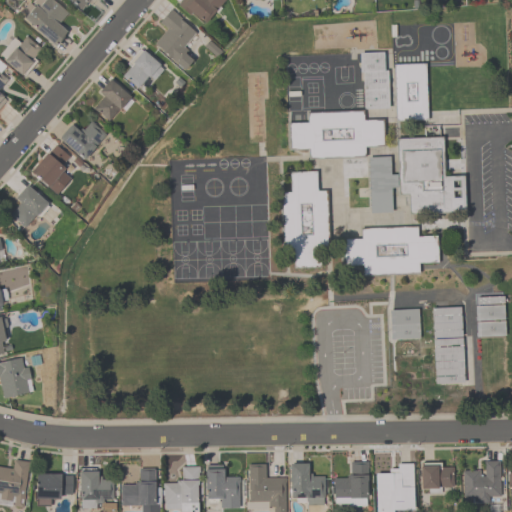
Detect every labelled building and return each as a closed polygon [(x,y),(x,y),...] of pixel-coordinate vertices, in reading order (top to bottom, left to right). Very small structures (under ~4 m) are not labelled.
[(22,18),(34,4),(37,6),(41,0),(51,0),(66,13),(58,23),(66,30),(62,35),(63,36),(54,46),(22,18)] [(88,0),(86,2),(85,1),(79,9),(69,0),(88,0)] [(224,0),(228,8),(220,17),(213,11),(203,23),(190,13),(188,15),(176,5),(180,0),(224,0)] [(152,43),(165,29),(157,22),(169,8),(180,18),(179,19),(194,32),(198,36),(188,48),(183,45),(182,46),(186,50),(183,53),(191,60),(182,70),(168,58),(169,57),(152,43)] [(19,75),(2,60),(3,58),(0,55),(0,51),(13,37),(19,43),(25,36),(40,49),(32,57),(36,61),(23,75),(21,73),(19,75)] [(162,69),(142,92),(137,87),(136,88),(126,79),(125,80),(120,76),(129,66),(126,63),(138,49),(140,51),(141,49),(159,65),(158,66),(162,69)] [(358,52),(382,51),(383,70),(386,70),(387,107),(363,108),(362,72),(359,72),(358,52)] [(393,64),(424,63),(426,120),(394,120),(393,64)] [(0,94),(0,93),(9,82),(0,75),(0,110),(7,100),(0,94)] [(97,91),(109,78),(129,97),(128,98),(132,101),(123,110),(120,107),(117,110),(117,109),(106,121),(92,108),(102,96),(97,91)] [(309,157),(309,148),(289,148),(288,123),(307,123),(307,113),(361,112),(362,120),(381,120),(382,145),(363,145),(363,156),(309,157)] [(104,134),(82,159),(57,138),(70,124),(75,128),(77,125),(82,129),(89,121),(104,134)] [(464,212),(407,214),(407,193),(397,194),(396,187),(390,188),(390,212),(369,213),(368,157),(389,157),(389,174),(396,174),(395,138),(442,137),(443,175),(463,175),(464,212)] [(29,170),(46,152),(47,153),(54,145),(68,157),(60,165),(63,168),(61,171),(69,178),(54,194),(45,186),(45,185),(29,170)] [(281,192),(289,192),(289,172),(315,172),(315,191),(325,191),(326,247),(318,248),(318,267),(291,267),(291,248),(282,248),(281,192)] [(24,227),(13,217),(12,218),(8,214),(19,202),(14,197),(25,184),(46,203),(45,204),(47,206),(38,217),(36,215),(34,216),(33,216),(24,227)] [(417,274),(361,275),(361,266),(342,266),(342,239),(360,238),(360,228),(415,227),(416,236),(435,236),(436,262),(417,262),(417,274)] [(503,295),(503,303),(475,304),(474,296),(503,295)] [(502,305),(503,335),(475,337),(474,306),(502,305)] [(463,383),(433,384),(430,308),(460,307),(463,383)] [(418,338),(389,340),(388,310),(417,309),(418,338)] [(0,355),(3,355),(1,344),(10,342),(5,316),(0,317),(0,355)] [(0,361),(20,357),(22,367),(26,366),(29,379),(28,379),(31,391),(27,392),(2,398),(0,389),(0,361)] [(28,461),(27,469),(28,470),(23,507),(12,506),(13,496),(11,496),(10,501),(0,499),(0,466),(11,468),(12,459),(28,461)] [(460,496),(460,470),(478,470),(478,476),(483,476),(483,460),(498,460),(498,496),(486,496),(486,502),(475,502),(475,496),(460,496)] [(332,504),(332,498),(332,478),(345,478),(345,475),(348,475),(348,461),(366,461),(366,474),(365,474),(365,498),(363,498),(363,506),(346,506),(346,504),(332,504)] [(418,488),(418,466),(420,466),(420,462),(439,462),(439,467),(451,467),(451,486),(435,486),(435,488),(418,488)] [(306,463),(306,473),(311,473),(311,475),(322,475),(322,497),(321,497),(321,505),(305,505),(305,502),(294,502),(294,498),(289,498),(289,481),(288,481),(288,463),(306,463)] [(411,509),(390,509),(390,511),(373,511),(373,473),(387,473),(387,469),(395,469),(395,463),(410,463),(411,509)] [(238,477),(238,508),(219,508),(219,498),(217,498),(217,502),(206,502),(206,498),(204,498),(204,468),(205,468),(205,464),(221,464),(221,468),(222,468),(222,477),(238,477)] [(284,477),(284,511),(272,511),(272,506),(266,507),(266,501),(247,501),(247,469),(246,469),(246,464),(264,464),(264,478),(284,477)] [(197,466),(197,485),(196,485),(196,511),(178,511),(178,508),(162,508),(162,495),(160,495),(160,489),(162,489),(162,487),(161,487),(161,483),(175,483),(175,480),(180,480),(180,466),(197,466)] [(153,467),(153,504),(157,504),(157,511),(140,511),(140,505),(119,505),(119,484),(133,484),(133,482),(135,482),(135,481),(137,481),(137,467),(153,467)] [(101,499),(101,502),(100,502),(100,503),(95,503),(95,507),(80,507),(80,499),(78,499),(78,471),(79,471),(79,468),(94,468),(94,471),(96,471),(96,476),(100,476),(100,479),(112,479),(112,499),(101,499)] [(48,506),(34,506),(35,473),(59,474),(71,475),(70,494),(59,494),(58,499),(49,498),(48,506)]
